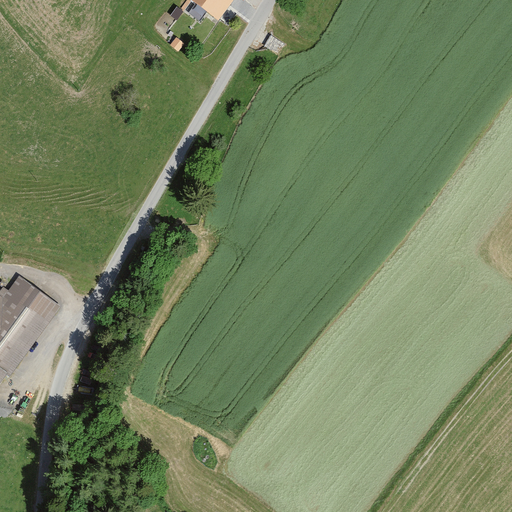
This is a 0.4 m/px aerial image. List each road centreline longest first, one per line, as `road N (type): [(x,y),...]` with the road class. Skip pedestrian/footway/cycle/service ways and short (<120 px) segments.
road 1 (unclassified): [(41,511),(53,407),(79,331),(270,0)]
road 2 (track): [(511,351),(382,511)]
